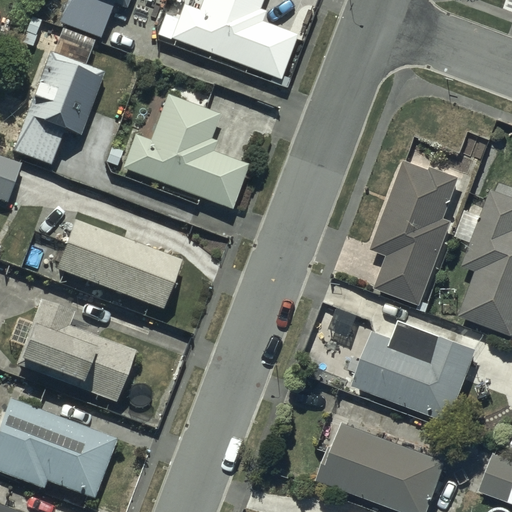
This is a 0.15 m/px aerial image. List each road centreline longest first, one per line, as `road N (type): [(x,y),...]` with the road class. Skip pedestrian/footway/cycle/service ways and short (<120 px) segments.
road 1 (residential): [(189,511),(378,8)]
road 2 (residential): [(378,8),(511,61)]
